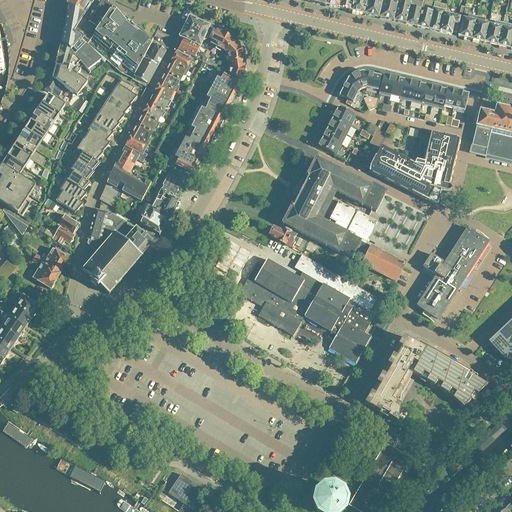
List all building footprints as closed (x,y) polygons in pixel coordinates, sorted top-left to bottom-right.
[(81,13),(89,0),(69,0),(67,5),(81,13)] [(98,29),(112,8),(103,0),(102,0),(88,22),(98,29)] [(339,0),(326,0),(325,5),(338,8),(339,0)] [(350,11),(352,0),(339,0),(338,8),(350,11)] [(352,0),(350,11),(351,12),(351,11),(363,14),(362,14),(364,15),(364,14),(367,0),(352,0)] [(377,18),(381,0),(367,0),(364,14),(377,18)] [(393,21),(398,0),(395,0),(383,0),(379,18),(393,21)] [(406,24),(411,0),(397,0),(398,0),(393,21),(394,22),(394,21),(405,24),(406,24)] [(417,27),(422,3),(422,2),(412,0),(411,0),(406,24),(412,26),(413,26),(415,26),(415,27),(417,27)] [(432,13),(432,10),(434,3),(423,0),(422,2),(422,3),(417,27),(419,28),(419,27),(421,28),(428,30),(432,13)] [(73,33),(84,15),(81,13),(67,5),(63,25),(65,26),(73,33)] [(98,54),(122,16),(121,15),(112,8),(112,7),(112,8),(98,29),(88,45),(98,54)] [(456,33),(460,18),(462,18),(464,8),(461,7),(459,17),(444,14),(439,32),(447,34),(449,34),(449,35),(451,35),(452,32),(456,33)] [(471,40),(477,18),(469,16),(470,10),(465,9),(458,37),(471,40)] [(439,32),(444,14),(444,13),(432,10),(432,13),(428,30),(439,32)] [(108,63),(131,26),(132,25),(131,25),(132,24),(124,18),(122,16),(98,54),(108,63)] [(200,48),(210,27),(209,26),(209,27),(190,18),(189,17),(179,38),(183,40),(200,48)] [(484,43),(489,22),(485,21),(485,20),(477,18),(471,40),(484,43)] [(497,46),(502,25),(489,22),(484,43),(497,46)] [(63,25),(60,44),(76,58),(83,66),(90,73),(98,68),(104,62),(86,44),(85,43),(73,33),(65,26),(63,25)] [(120,73),(142,33),(136,27),(135,28),(132,25),(131,26),(108,63),(120,73)] [(510,49),(511,42),(511,27),(502,25),(497,46),(510,49)] [(225,51),(236,41),(235,40),(232,38),(228,36),(228,35),(227,35),(217,30),(211,44),(225,51)] [(148,85),(164,54),(165,52),(156,44),(148,58),(145,56),(152,41),(146,36),(143,33),(142,33),(120,73),(122,74),(133,79),(142,84),(143,82),(148,85)] [(195,59),(200,48),(183,40),(178,51),(195,59)] [(245,59),(243,52),(243,51),(242,50),(239,46),(236,41),(225,51),(229,63),(245,61),(245,60),(245,59)] [(80,69),(83,66),(76,58),(60,44),(54,67),(55,67),(68,70),(69,67),(77,70),(79,72),(80,69)] [(188,66),(191,60),(177,52),(171,63),(188,72),(190,67),(188,66)] [(245,72),(246,64),(245,61),(229,63),(228,75),(242,83),(245,74),(246,72),(245,72)] [(185,76),(188,72),(171,63),(165,73),(180,81),(183,83),(186,77),(185,76)] [(77,97),(87,84),(86,83),(85,84),(76,77),(74,81),(73,80),(67,76),(68,70),(55,67),(52,78),(52,77),(51,78),(64,88),(69,91),(77,97)] [(90,77),(82,70),(80,73),(79,72),(77,70),(69,67),(68,70),(67,76),(73,80),(74,81),(76,77),(85,84),(86,83),(90,77)] [(366,89),(377,91),(381,77),(363,72),(354,74),(362,91),(366,89)] [(177,86),(180,81),(165,73),(160,83),(159,84),(174,92),(174,91),(176,92),(179,87),(177,86)] [(339,96),(352,103),(358,92),(362,91),(354,74),(347,79),(339,96)] [(383,75),(379,95),(389,98),(394,78),(383,75)] [(242,87),(241,85),(224,76),(221,82),(217,80),(210,93),(221,98),(224,92),(235,97),(237,92),(240,92),(242,88),(242,87)] [(69,91),(64,88),(51,78),(44,90),(53,95),(53,94),(63,101),(69,91)] [(390,98),(391,95),(400,98),(400,100),(405,80),(394,78),(389,98),(390,98)] [(102,152),(109,144),(106,142),(113,134),(112,133),(119,124),(118,124),(125,115),(124,115),(131,106),(129,105),(137,97),(130,93),(134,88),(118,79),(118,80),(121,81),(118,85),(88,131),(89,132),(77,150),(79,151),(68,169),(70,171),(64,180),(66,181),(60,190),(62,192),(56,202),(74,214),(83,204),(79,202),(87,194),(83,191),(90,183),(87,181),(94,173),(93,172),(100,164),(96,161),(104,153),(102,152)] [(415,83),(405,80),(400,100),(410,103),(415,83)] [(426,86),(415,83),(410,103),(421,105),(426,86)] [(171,96),(174,92),(159,84),(154,94),(171,103),(174,98),(171,96)] [(436,88),(426,86),(421,105),(431,108),(436,88)] [(447,89),(446,91),(436,88),(431,108),(442,110),(447,89)] [(442,111),(443,107),(453,109),(452,112),(453,112),(457,92),(447,89),(442,110),(442,111)] [(225,115),(231,104),(235,97),(224,92),(221,98),(210,93),(207,98),(211,100),(208,106),(225,115)] [(464,114),(469,95),(457,92),(453,112),(464,114)] [(168,108),(171,103),(154,94),(148,104),(165,114),(165,113),(163,112),(166,107),(168,108)] [(19,177),(64,107),(65,106),(47,95),(0,167),(0,203),(21,217),(30,203),(26,201),(35,187),(19,177)] [(363,99),(369,111),(376,108),(378,100),(367,97),(363,99)] [(227,117),(226,115),(225,115),(208,106),(200,102),(193,114),(190,112),(188,116),(217,132),(222,122),(225,122),(227,118),(227,117)] [(162,118),(165,114),(148,104),(142,115),(143,115),(159,124),(159,123),(157,122),(160,117),(162,118)] [(511,108),(511,110),(496,106),(494,114),(490,114),(480,111),(470,153),(485,157),(485,156),(511,162),(511,108)] [(355,119),(356,117),(338,107),(336,112),(335,111),(332,117),(351,127),(355,119)] [(156,128),(159,124),(143,115),(137,125),(151,133),(154,127),(156,128)] [(217,132),(188,116),(187,119),(190,121),(184,132),(192,136),(210,145),(210,146),(217,133),(216,133),(217,132)] [(332,117),(333,118),(332,119),(331,122),(330,121),(327,127),(346,136),(351,127),(332,117)] [(148,139),(151,133),(137,125),(131,136),(148,145),(150,140),(148,139)] [(327,127),(328,127),(326,131),(325,131),(322,136),(341,146),(346,136),(327,127)] [(394,127),(389,135),(394,137),(398,129),(394,127)] [(414,164),(380,147),(377,154),(375,157),(369,168),(369,171),(368,172),(368,173),(369,173),(370,172),(381,178),(382,178),(383,179),(384,179),(383,179),(389,182),(435,205),(435,206),(436,206),(437,205),(438,205),(438,204),(441,191),(447,193),(448,193),(449,193),(450,192),(450,191),(451,191),(451,190),(451,189),(451,188),(450,187),(449,186),(448,186),(448,185),(452,171),(452,170),(455,156),(456,155),(459,141),(459,140),(458,139),(457,139),(444,136),(431,133),(431,134),(430,134),(423,163),(416,161),(414,164)] [(145,150),(148,145),(131,136),(126,146),(140,154),(143,149),(145,150)] [(210,145),(192,136),(189,142),(185,140),(179,152),(189,157),(192,151),(204,157),(206,152),(208,151),(209,152),(211,148),(210,148),(210,145)] [(322,136),(323,137),(321,141),(320,140),(316,147),(322,150),(322,149),(336,156),(341,146),(322,136)] [(61,143),(59,151),(69,154),(71,147),(61,143)] [(144,159),(124,149),(119,158),(134,165),(136,160),(142,163),(144,159)] [(197,168),(200,163),(204,157),(192,151),(189,157),(179,152),(176,158),(179,160),(173,171),(185,177),(191,179),(193,175),(196,175),(199,170),(198,170),(197,168)] [(53,160),(64,165),(67,157),(57,152),(53,160)] [(134,165),(119,158),(114,167),(128,175),(133,166),(134,165)] [(365,245),(361,242),(348,235),(347,234),(347,235),(334,228),(332,227),(321,222),(336,192),(361,205),(363,206),(375,212),(382,199),(386,192),(372,185),(371,188),(370,187),(370,188),(358,182),(359,182),(357,181),(330,167),(328,166),(320,162),(321,161),(317,159),(317,160),(316,160),(315,159),(314,161),(315,161),(307,176),(306,177),(307,178),(293,207),(291,206),(290,208),(291,208),(283,223),(282,224),(283,225),(284,225),(294,230),(294,231),(296,231),(325,246),(326,247),(327,247),(337,252),(339,253),(352,259),(358,246),(363,249),(357,261),(363,264),(362,265),(396,282),(404,264),(385,254),(371,247),(371,248),(366,245),(365,245)] [(141,203),(152,183),(145,180),(143,183),(128,175),(114,167),(106,184),(107,184),(116,190),(118,186),(123,189),(121,192),(122,193),(141,203)] [(174,199),(183,183),(182,182),(185,177),(173,171),(171,170),(162,185),(163,186),(151,208),(170,219),(175,210),(177,210),(178,209),(179,206),(180,206),(180,205),(180,204),(179,202),(174,199)] [(121,198),(123,195),(122,194),(122,193),(121,192),(116,190),(107,184),(99,200),(112,208),(117,196),(120,198),(121,198)] [(50,214),(54,205),(46,202),(42,210),(50,214)] [(338,202),(329,219),(335,222),(333,225),(332,227),(334,228),(347,235),(347,234),(348,235),(361,242),(365,245),(377,222),(338,202)] [(167,226),(170,220),(171,219),(170,219),(151,208),(148,207),(143,215),(145,216),(140,225),(144,228),(156,234),(159,236),(165,226),(166,228),(167,226)] [(29,225),(4,209),(0,215),(0,214),(8,226),(19,240),(29,225)] [(107,230),(111,215),(110,216),(108,215),(108,214),(95,210),(87,240),(102,244),(103,245),(104,245),(109,240),(108,240),(109,238),(110,239),(113,234),(114,233),(112,232),(107,230)] [(52,222),(55,218),(49,214),(46,218),(52,222)] [(79,225),(64,215),(60,221),(55,218),(52,222),(52,223),(60,228),(72,235),(75,231),(77,231),(78,228),(78,227),(79,225)] [(150,240),(141,232),(135,228),(133,231),(126,225),(127,223),(111,215),(107,230),(112,232),(114,233),(141,256),(142,255),(145,251),(145,252),(146,251),(148,248),(149,247),(152,243),(153,243),(153,242),(152,242),(150,240)] [(11,253),(19,240),(8,226),(3,230),(5,232),(7,234),(7,241),(7,248),(11,253)] [(290,247),(296,235),(281,228),(279,230),(273,227),(269,236),(272,237),(272,238),(274,239),(274,238),(277,240),(277,241),(290,247)] [(74,237),(72,235),(60,228),(56,234),(47,229),(44,234),(62,246),(64,243),(68,245),(70,243),(73,241),(73,238),(74,237)] [(150,240),(156,234),(144,228),(141,232),(150,240)] [(424,311),(437,320),(487,243),(478,237),(474,234),(469,231),(470,230),(468,228),(445,264),(431,255),(423,267),(437,276),(418,307),(424,311)] [(131,268),(135,264),(136,263),(137,262),(140,257),(141,258),(142,257),(141,256),(114,233),(113,234),(110,239),(109,238),(108,240),(109,240),(104,245),(103,245),(102,246),(103,247),(98,252),(98,251),(96,253),(97,253),(92,259),(92,258),(91,259),(91,260),(87,265),(86,265),(85,266),(86,267),(82,270),(80,271),(81,272),(82,273),(82,272),(83,274),(83,273),(89,279),(91,280),(89,282),(91,283),(90,283),(95,287),(96,287),(97,288),(99,286),(100,287),(106,293),(107,294),(108,295),(108,294),(109,295),(110,294),(109,294),(113,289),(113,290),(114,289),(114,288),(119,283),(120,282),(124,276),(125,276),(126,275),(125,275),(130,269),(131,270),(132,269),(131,268)] [(294,349),(307,357),(305,360),(329,374),(337,360),(353,369),(376,329),(320,296),(327,284),(266,248),(259,261),(257,259),(243,286),(246,287),(231,316),(257,331),(259,328),(285,344),(294,349)] [(63,268),(68,259),(52,250),(44,265),(59,274),(59,273),(61,273),(63,270),(63,268)] [(18,267),(8,259),(5,263),(14,271),(18,267)] [(14,271),(5,263),(1,267),(10,275),(14,271)] [(342,274),(346,267),(336,263),(333,269),(342,274)] [(54,284),(60,275),(59,274),(44,265),(41,264),(32,280),(50,290),(51,289),(53,288),(54,286),(54,284)] [(10,275),(1,267),(0,268),(0,273),(6,279),(10,275)] [(477,267),(471,277),(475,279),(481,270),(477,267)] [(23,297),(16,307),(32,318),(35,314),(35,313),(39,307),(23,297)] [(10,312),(7,316),(24,328),(27,325),(28,325),(29,324),(30,323),(32,321),(31,320),(32,319),(32,318),(16,307),(15,308),(11,313),(10,312)] [(1,314),(1,315),(1,316),(1,317),(2,318),(3,319),(6,321),(2,327),(18,339),(21,335),(21,333),(24,328),(7,316),(5,315),(2,313),(1,314)] [(383,331),(390,318),(383,314),(375,326),(383,331)] [(0,340),(11,348),(14,344),(15,344),(18,339),(2,327),(0,326),(0,340)] [(511,331),(507,326),(498,335),(511,348),(511,331)] [(504,359),(511,352),(511,348),(498,335),(489,343),(504,359)] [(487,385),(417,345),(403,337),(364,404),(380,413),(381,411),(389,415),(387,418),(397,423),(400,406),(391,400),(413,362),(417,365),(412,374),(420,379),(423,374),(428,377),(426,382),(434,387),(437,382),(442,385),(439,390),(448,395),(450,390),(456,393),(452,399),(463,408),(471,399),(470,399),(474,392),(477,394),(481,390),(486,386),(487,385)] [(0,356),(4,360),(7,355),(7,354),(9,352),(11,348),(0,340),(0,356)] [(503,419),(466,453),(473,460),(510,427),(503,419)] [(0,426),(0,431),(40,457),(45,449),(3,422),(0,426)] [(389,494),(406,466),(410,468),(412,466),(415,461),(396,450),(385,444),(371,467),(372,467),(370,470),(370,471),(371,471),(369,473),(368,476),(367,475),(366,477),(365,479),(364,479),(349,505),(360,511),(374,511),(387,492),(389,494)] [(46,462),(88,489),(94,480),(52,453),(46,462)] [(460,458),(430,485),(437,492),(467,465),(460,458)] [(193,505),(203,490),(202,490),(181,476),(181,475),(168,494),(183,504),(177,511),(194,511),(190,509),(193,505)] [(314,497),(311,508),(313,511),(343,511),(345,504),(341,494),(325,485),(321,490),(318,493),(314,497)] [(142,511),(122,499),(117,507),(124,511),(142,511)]
